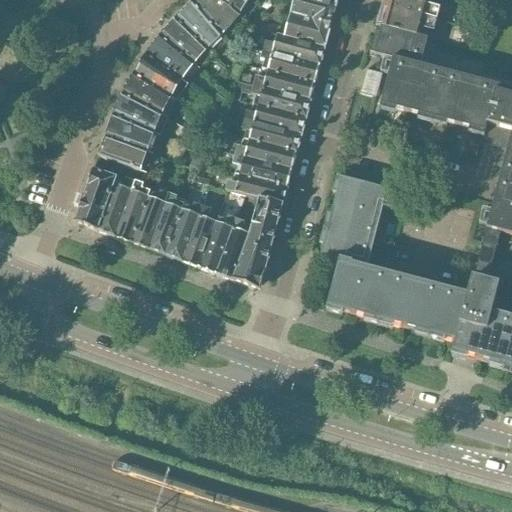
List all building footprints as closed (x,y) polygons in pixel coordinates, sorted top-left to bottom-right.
[(196,0),(196,1),(192,5),(222,39),(241,19),(238,17),(218,0),(196,0)] [(218,0),(238,17),(239,17),(249,0),(218,0)] [(320,0),(294,0),(290,18),(330,28),(336,4),(320,0)] [(425,6),(426,0),(386,0),(387,1),(385,7),(437,21),(440,11),(425,6)] [(192,5),(176,21),(208,53),(222,39),(192,5)] [(437,21),(385,7),(380,29),(381,29),(416,38),(418,30),(434,34),(437,21)] [(324,52),(330,28),(290,18),(284,41),(300,45),(324,52)] [(473,22),(461,19),(458,27),(471,30),(473,22)] [(162,38),(161,39),(194,67),(208,53),(176,21),(166,32),(162,38)] [(381,29),(378,41),(374,40),(370,56),(393,62),(380,111),(396,115),(397,111),(419,117),(417,121),(446,129),(448,124),(470,130),(468,135),(482,138),(481,144),(511,152),(511,155),(492,231),(511,236),(511,98),(419,74),(427,43),(428,42),(416,38),(381,29)] [(147,56),(146,57),(182,83),(194,67),(161,39),(157,44),(147,56)] [(319,69),(324,52),(300,45),(284,41),(277,39),(276,44),(265,41),(262,55),(319,69)] [(314,87),(319,69),(262,55),(259,63),(270,66),(268,75),(314,87)] [(138,69),(133,77),(171,100),(182,83),(146,57),(138,69)] [(366,71),(360,95),(376,100),(382,76),(366,71)] [(235,85),(248,88),(252,76),(239,72),(235,85)] [(310,104),(314,87),(268,75),(265,83),(255,80),(253,89),(310,104)] [(133,77),(122,97),(161,118),(171,100),(133,77)] [(228,80),(223,87),(229,92),(235,86),(228,80)] [(248,88),(235,85),(234,89),(247,93),(248,88)] [(305,121),(310,104),(253,89),(250,97),(261,100),(258,109),(305,121)] [(217,95),(211,102),(220,109),(226,102),(217,95)] [(122,97),(113,118),(154,136),(161,118),(122,97)] [(301,139),(305,121),(258,109),(256,118),(246,115),(244,124),(272,131),(301,139)] [(113,118),(105,140),(147,155),(154,136),(113,118)] [(296,156),(301,139),(272,131),(244,124),(241,133),(252,135),(249,144),(296,156)] [(98,158),(98,159),(114,165),(121,168),(140,175),(147,155),(105,140),(98,158)] [(292,174),(296,156),(249,144),(247,152),(236,149),(234,158),(264,166),(292,174)] [(199,173),(203,160),(194,157),(190,170),(199,173)] [(287,191),(292,174),(264,166),(234,158),(232,167),(242,170),(240,178),(287,191)] [(93,173),(76,218),(76,219),(77,220),(80,227),(80,228),(96,234),(116,183),(121,168),(114,165),(109,179),(93,173)] [(175,186),(190,190),(193,181),(177,177),(175,186)] [(198,178),(196,183),(208,187),(210,181),(198,178)] [(282,208),(287,191),(240,178),(238,187),(227,184),(225,193),(258,202),(282,208)] [(511,326),(490,321),(499,288),(491,286),(477,282),(472,280),(466,303),(360,274),(379,204),(384,205),(388,192),(337,178),(333,194),(337,195),(331,216),(327,215),(319,244),(323,246),(320,258),(339,263),(326,313),(419,338),(443,344),(445,339),(455,343),(452,354),(490,364),(488,368),(511,374),(511,326)] [(96,234),(113,240),(134,185),(125,182),(124,187),(116,183),(96,234)] [(113,240),(130,247),(149,196),(141,193),(142,188),(134,185),(113,240)] [(209,189),(193,185),(190,193),(207,198),(209,189)] [(130,247),(147,253),(167,198),(159,195),(158,199),(149,196),(130,247)] [(147,253),(164,259),(183,208),(175,205),(176,201),(167,198),(147,253)] [(282,208),(258,202),(251,232),(253,239),(272,246),(282,208)] [(164,259),(181,265),(202,210),(193,207),(192,212),(183,208),(164,259)] [(181,265),(198,271),(217,221),(208,218),(210,213),(202,210),(181,265)] [(198,271),(215,278),(235,222),(227,219),(225,224),(217,221),(198,271)] [(215,278),(232,284),(248,239),(240,236),(244,225),(235,222),(215,278)] [(248,239),(232,284),(253,292),(254,291),(260,288),(261,288),(272,246),(253,239),(251,232),(249,239),(248,239)] [(491,286),(505,235),(492,232),(477,282),(491,286)]
